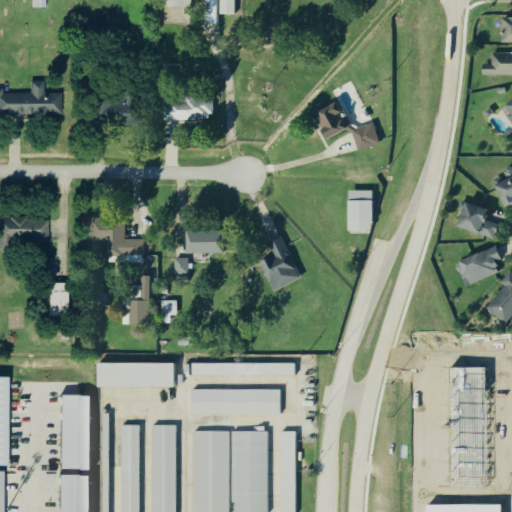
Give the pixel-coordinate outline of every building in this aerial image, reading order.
[(166,0),(191,0),(191,9),(166,7),(166,0)] [(205,23),(205,0),(217,0),(217,23),(205,23)] [(234,0),(234,14),(219,14),(219,0),(234,0)] [(511,51),(493,51),(493,63),(486,63),(486,73),(511,73),(511,51)] [(0,114),(64,114),(64,92),(47,92),(47,80),(33,80),(33,93),(5,93),(5,88),(0,87),(0,114)] [(137,124),(136,95),(100,97),(101,119),(116,119),(117,125),(137,124)] [(168,119),(215,118),(214,96),(167,97),(168,119)] [(340,101),(318,113),(332,138),(354,126),(340,101)] [(483,112),(489,108),(493,113),(487,118),(483,112)] [(361,149),(382,142),(376,122),(354,129),(361,149)] [(511,166),(505,169),(510,178),(499,183),(511,207),(511,206),(511,166)] [(352,189),(352,229),(376,229),(376,189),(352,189)] [(463,228),(498,236),(501,223),(490,221),(494,207),(469,201),(463,228)] [(51,218),(1,218),(0,242),(51,242),(51,218)] [(145,238),(127,238),(127,218),(91,218),(91,240),(109,240),(109,254),(145,254),(145,238)] [(188,230),(188,253),(225,252),(225,229),(188,230)] [(277,290),(304,277),(285,236),(270,242),(276,255),(263,260),(277,290)] [(460,261),(470,284),(503,272),(499,261),(505,258),(500,246),(460,261)] [(190,273),(190,257),(176,257),(176,273),(190,273)] [(508,323),(511,317),(511,269),(503,281),(507,285),(488,307),(508,323)] [(152,323),(153,275),(144,274),(143,299),(126,298),(125,322),(152,323)] [(53,315),(71,316),(72,283),(54,283),(53,315)] [(175,363),(175,388),(98,388),(98,363),(175,363)] [(294,363),(294,375),(191,376),(191,363),(294,363)] [(486,486),(451,487),(450,367),(486,367),(486,486)] [(0,465),(11,466),(12,377),(0,376),(0,465)] [(190,413),(191,389),(280,389),(280,413),(190,413)] [(90,396),(90,468),(61,468),(60,396),(90,396)] [(120,511),(121,424),(139,424),(139,511),(120,511)] [(152,511),(152,426),(176,426),(176,511),(152,511)] [(270,511),(269,430),(234,431),(234,511),(270,511)] [(193,511),(193,431),(229,431),(229,511),(193,511)] [(279,511),(280,431),(296,432),(295,511),(279,511)] [(59,511),(59,475),(89,475),(88,511),(59,511)]
